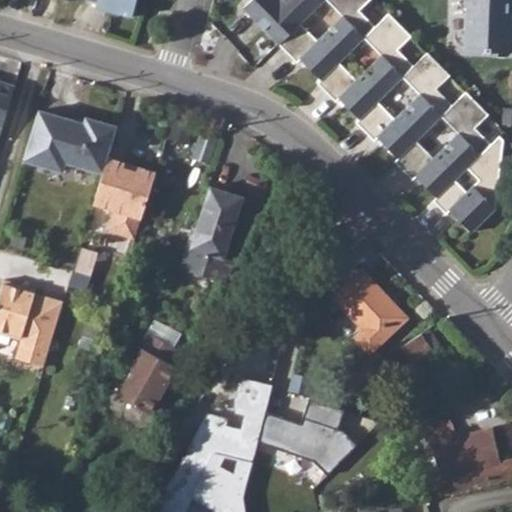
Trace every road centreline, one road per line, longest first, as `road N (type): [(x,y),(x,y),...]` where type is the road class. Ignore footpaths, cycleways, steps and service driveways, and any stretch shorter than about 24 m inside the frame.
road 1 (residential): [(171,81),(259,111),(309,140),(485,326)]
road 2 (residential): [(0,33),(171,81)]
